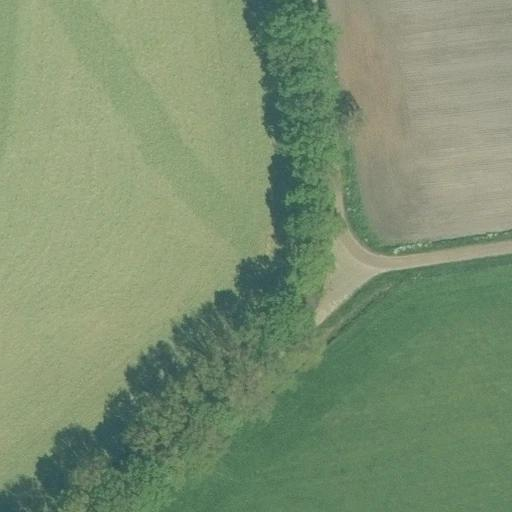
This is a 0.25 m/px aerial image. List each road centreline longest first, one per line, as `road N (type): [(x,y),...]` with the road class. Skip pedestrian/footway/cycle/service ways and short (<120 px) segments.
road 1 (unclassified): [(99,511),(328,304),(359,257)]
road 2 (unclassified): [(359,257),(339,223),(310,0)]
road 3 (unclassified): [(359,257),(387,267),(511,249)]
